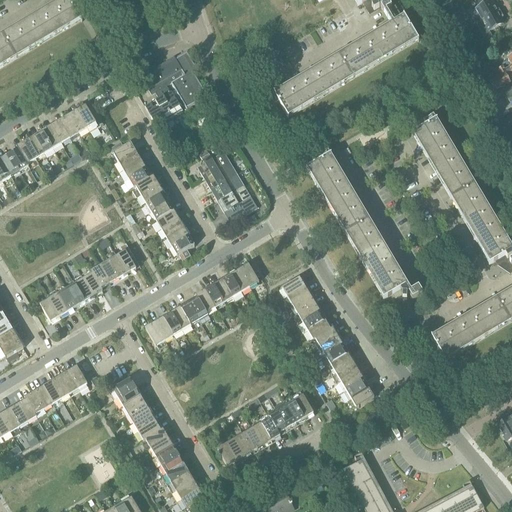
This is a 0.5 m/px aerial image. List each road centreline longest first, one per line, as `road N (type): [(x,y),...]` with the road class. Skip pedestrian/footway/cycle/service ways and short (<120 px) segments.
road 1 (residential): [(324,436),(220,495),(117,317)]
road 2 (residential): [(289,214),(224,96),(200,28)]
road 3 (residential): [(449,314),(426,273),(411,271),(338,149)]
road 4 (residential): [(0,131),(148,42)]
road 5 (unclassified): [(220,256),(133,108)]
road 6 (residential): [(487,292),(400,144)]
road 7 (residential): [(380,353),(289,214)]
road 8 (unclassified): [(270,78),(356,30),(339,0)]
